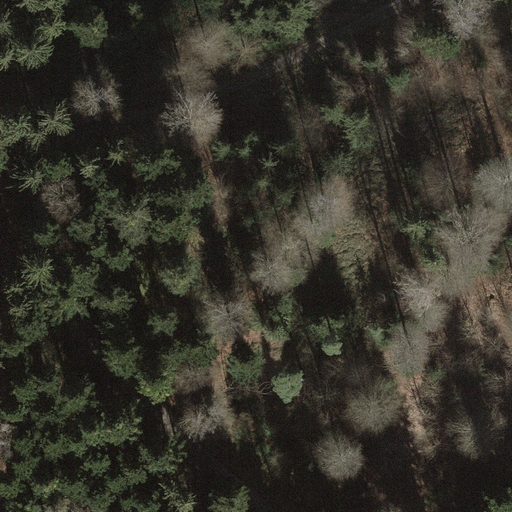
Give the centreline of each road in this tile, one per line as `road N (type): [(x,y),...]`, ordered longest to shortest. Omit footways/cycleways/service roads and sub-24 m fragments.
road 1 (track): [(0,162),(192,103),(415,0)]
road 2 (track): [(269,511),(49,305),(0,235)]
